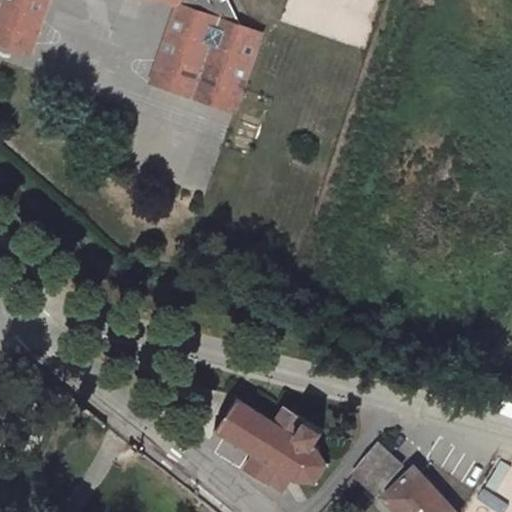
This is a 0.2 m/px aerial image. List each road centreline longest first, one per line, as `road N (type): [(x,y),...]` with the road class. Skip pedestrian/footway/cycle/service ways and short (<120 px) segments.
road 1 (unclassified): [(17,319),(84,318),(511,428)]
road 2 (unclassified): [(17,319),(268,511)]
